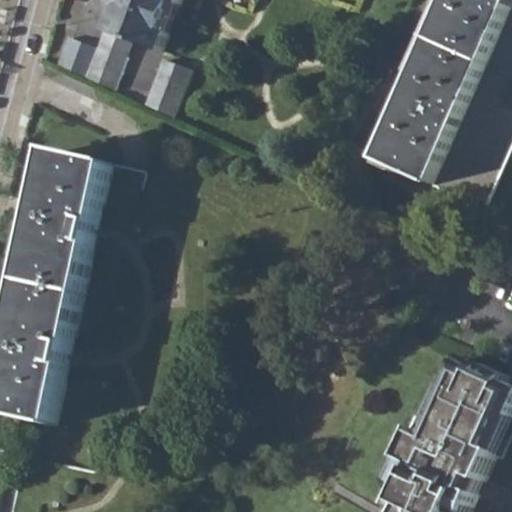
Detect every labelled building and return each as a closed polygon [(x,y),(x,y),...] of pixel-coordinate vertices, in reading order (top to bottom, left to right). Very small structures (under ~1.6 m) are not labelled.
[(185,0),(121,0),(116,14),(109,34),(138,44),(165,54),(173,35),(166,32),(177,3),(183,5),(185,0)] [(116,0),(112,12),(116,14),(121,0),(116,0)] [(436,190),(511,20),(511,0),(454,0),(413,91),(419,93),(407,120),(402,118),(381,165),(436,190)] [(166,32),(173,35),(183,5),(177,3),(166,32)] [(12,11),(5,9),(1,24),(9,26),(12,11)] [(104,48),(132,59),(138,44),(109,34),(104,48)] [(104,48),(103,50),(72,39),(62,66),(120,92),(132,59),(104,48)] [(178,119),(196,71),(168,61),(150,106),(178,119)] [(402,118),(407,120),(419,93),(413,91),(402,118)] [(51,154),(0,393),(0,415),(55,427),(111,166),(51,154)] [(408,501),(414,504),(432,511),(471,511),(476,503),(481,506),(487,492),(480,489),(486,476),(493,479),(505,453),(500,451),(511,423),(511,379),(466,359),(455,384),(460,387),(449,411),(443,409),(432,434),(424,431),(412,457),(414,458),(409,469),(406,468),(402,479),(415,485),(408,501)]
